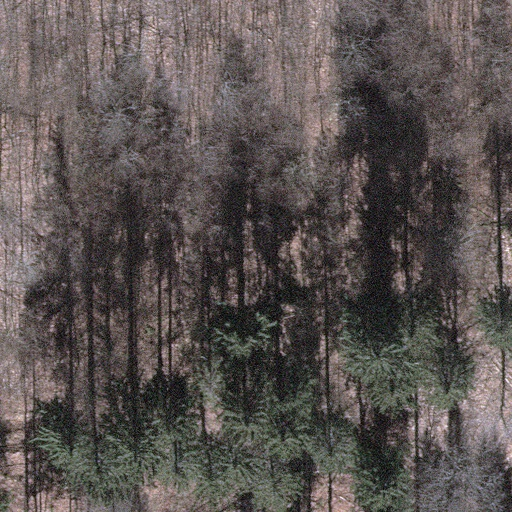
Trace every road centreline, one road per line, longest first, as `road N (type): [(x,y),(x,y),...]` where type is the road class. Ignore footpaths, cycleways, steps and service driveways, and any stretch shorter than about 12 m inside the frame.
road 1 (track): [(224,511),(511,313)]
road 2 (track): [(0,438),(143,423),(209,454),(233,505)]
